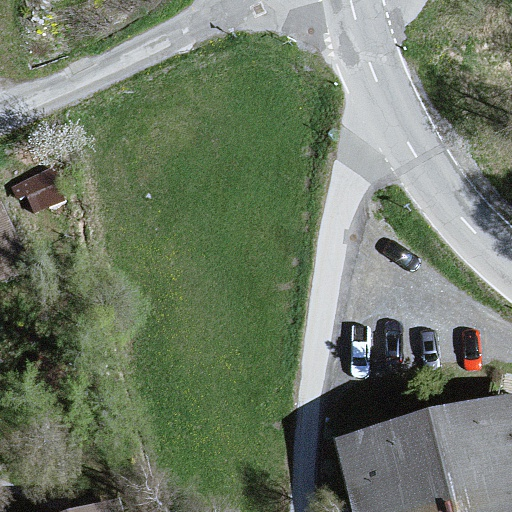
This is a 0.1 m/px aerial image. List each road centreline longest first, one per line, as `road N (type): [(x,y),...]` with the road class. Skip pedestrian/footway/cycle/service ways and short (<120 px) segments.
road 1 (residential): [(354,0),(307,511)]
road 2 (tertiary): [(511,277),(462,234),(408,152),(355,0)]
road 3 (residential): [(0,125),(292,0)]
